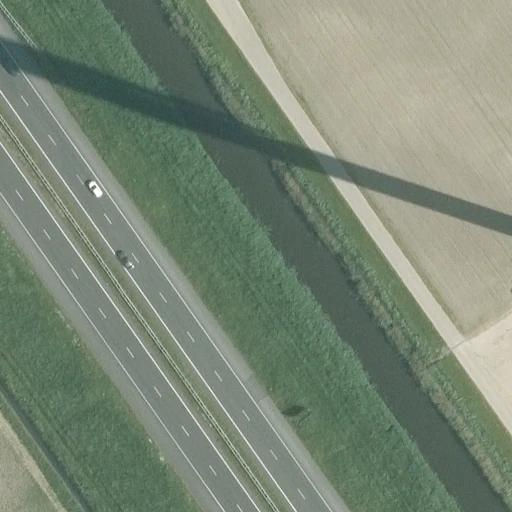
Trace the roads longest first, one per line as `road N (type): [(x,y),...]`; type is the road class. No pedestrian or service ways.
road 1 (motorway): [(312,511),(0,67)]
road 2 (motorway): [(0,169),(241,511)]
